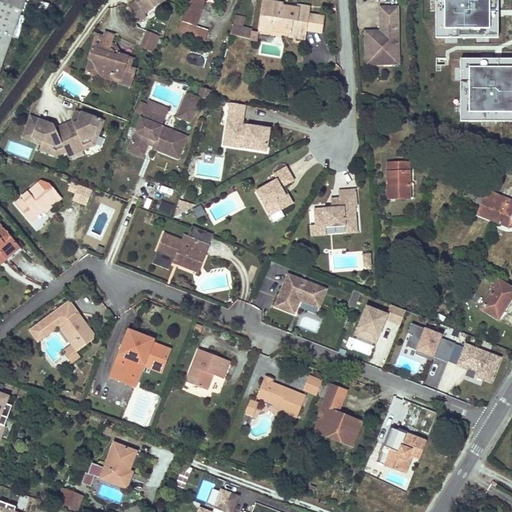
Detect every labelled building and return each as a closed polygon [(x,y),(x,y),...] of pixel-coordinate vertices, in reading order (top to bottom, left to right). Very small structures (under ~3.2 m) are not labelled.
[(0,0),(0,66),(23,0),(0,0)] [(132,0),(129,2),(138,18),(146,14),(143,10),(161,0),(132,0)] [(187,0),(181,19),(195,24),(203,1),(203,0),(187,0)] [(304,30),(306,14),(308,7),(296,5),(296,7),(288,6),(287,10),(281,9),(281,5),(282,2),(265,0),(263,0),(259,30),(270,31),(270,29),(290,32),(290,28),(304,30)] [(497,0),(435,0),(435,42),(498,42),(497,0)] [(395,8),(377,10),(379,32),(363,34),(366,68),(401,64),(395,8)] [(321,16),(306,14),(304,30),(319,32),(321,16)] [(244,28),(245,17),(235,15),(232,36),(249,39),(251,29),(244,28)] [(195,24),(181,19),(177,31),(204,40),(207,29),(195,24)] [(290,28),(290,32),(289,36),(303,38),(304,30),(290,28)] [(117,56),(119,53),(119,50),(116,45),(109,43),(112,35),(105,32),(104,37),(101,45),(111,48),(113,52),(112,55),(117,56)] [(130,81),(132,75),(135,68),(131,66),(133,57),(119,53),(117,56),(112,55),(113,52),(111,48),(101,45),(104,37),(95,34),(87,58),(89,59),(91,59),(99,75),(99,77),(98,77),(110,81),(111,79),(118,81),(120,78),(130,81)] [(155,54),(161,39),(150,35),(144,49),(155,54)] [(89,59),(85,72),(99,77),(99,75),(91,59),(89,59)] [(511,60),(461,61),(461,124),(511,124),(511,60)] [(178,113),(191,117),(198,97),(185,92),(178,113)] [(147,99),(142,112),(162,121),(168,107),(147,99)] [(244,126),(246,107),(232,105),(226,147),(268,153),(271,130),(244,126)] [(103,120),(74,109),(71,119),(55,126),(54,123),(30,114),(22,135),(41,142),(39,147),(57,154),(64,150),(67,156),(95,143),(103,120)] [(162,121),(142,112),(138,120),(159,128),(162,121)] [(159,128),(138,120),(128,146),(142,152),(144,147),(147,141),(153,144),(150,149),(176,159),(184,138),(159,128)] [(125,151),(140,157),(142,152),(128,146),(125,151)] [(388,199),(398,198),(409,198),(408,162),(387,163),(388,199)] [(293,181),(286,167),(273,174),(276,180),(262,187),(266,195),(264,196),(269,205),(264,207),(269,216),(292,203),(287,194),(285,196),(281,188),(293,181)] [(46,192),(37,182),(18,198),(26,207),(21,211),(29,221),(41,211),(52,202),(55,204),(61,199),(51,187),(46,192)] [(90,191),(70,183),(68,190),(75,193),(72,199),(85,204),(90,191)] [(266,195),(262,187),(255,191),(260,199),(264,196),(266,195)] [(355,206),(354,188),(337,190),(338,197),(338,200),(330,200),(330,207),(312,208),(314,225),(323,224),(323,227),(344,225),(344,228),(355,227),(354,206),(355,206)] [(476,196),(474,199),(473,202),(479,205),(475,214),(507,227),(509,223),(511,218),(511,200),(497,195),(493,203),(482,199),(484,194),(473,189),(471,195),(476,196)] [(493,203),(497,195),(486,190),(484,194),(482,199),(493,203)] [(26,207),(18,198),(14,202),(21,211),(26,207)] [(52,202),(41,211),(43,214),(55,204),(52,202)] [(197,218),(205,215),(201,205),(193,209),(197,218)] [(323,227),(323,224),(314,225),(314,235),(324,234),(323,227)] [(162,234),(151,264),(166,269),(169,261),(170,258),(177,260),(176,264),(189,269),(193,261),(200,264),(211,235),(190,227),(187,235),(190,237),(187,244),(162,234)] [(0,256),(4,263),(20,250),(5,232),(0,235),(0,256)] [(370,268),(369,255),(362,256),(363,268),(370,268)] [(193,261),(189,269),(196,272),(200,264),(193,261)] [(317,308),(324,289),(287,275),(275,306),(293,313),(298,300),(317,308)] [(481,308),(489,313),(497,318),(511,294),(511,287),(498,279),(481,308)] [(78,314),(67,299),(53,309),(61,320),(71,313),(78,314)] [(386,313),(366,305),(357,327),(358,327),(377,335),(378,335),(385,318),(399,324),(405,309),(390,304),(386,313)] [(71,313),(61,320),(53,309),(27,328),(35,339),(55,325),(69,344),(74,351),(90,340),(91,333),(78,314),(71,313)] [(413,324),(405,345),(415,349),(414,353),(425,358),(427,353),(432,356),(446,361),(454,342),(439,337),(440,334),(413,324)] [(377,335),(358,327),(355,334),(375,342),(377,335)] [(134,360),(141,363),(142,359),(160,366),(167,348),(149,341),(150,338),(126,329),(108,376),(133,386),(135,379),(128,376),(134,360)] [(490,380),(499,356),(464,343),(456,364),(464,367),(465,366),(476,370),(474,374),(490,380)] [(62,349),(66,356),(74,351),(69,344),(62,349)] [(204,390),(207,382),(209,375),(219,378),(226,360),(196,349),(183,382),(204,390)] [(74,351),(66,356),(70,362),(78,356),(74,351)] [(141,363),(159,370),(160,366),(142,359),(141,363)] [(128,376),(135,379),(141,363),(134,360),(128,376)] [(314,393),(319,379),(306,374),(301,388),(314,393)] [(270,403),(271,402),(278,404),(276,411),(294,418),(302,395),(269,382),(270,380),(261,377),(254,395),(263,398),(263,400),(270,403)] [(334,412),(342,391),(327,385),(318,406),(325,409),(323,417),(317,421),(313,433),(324,437),(328,435),(335,437),(337,442),(349,446),(358,422),(346,417),(342,420),(335,417),(334,412)] [(12,405),(6,403),(8,395),(0,392),(0,414),(8,417),(12,405)] [(252,414),(257,401),(247,397),(242,410),(252,414)] [(271,402),(270,403),(263,400),(261,405),(276,411),(278,404),(271,402)] [(406,401),(400,407),(411,412),(414,410),(420,412),(422,407),(406,401)] [(325,409),(318,406),(313,420),(317,421),(323,417),(325,409)] [(383,462),(382,465),(384,465),(395,470),(398,471),(405,453),(409,455),(415,458),(422,441),(388,427),(376,460),(383,462)] [(10,458),(13,459),(15,460),(22,443),(17,441),(10,458)] [(101,478),(126,487),(130,476),(126,474),(128,469),(135,450),(114,442),(101,478)] [(405,453),(398,471),(402,473),(409,455),(405,453)] [(176,487),(182,489),(186,480),(179,477),(176,487)] [(377,481),(371,496),(398,507),(405,493),(377,481)] [(60,503),(66,488),(62,487),(56,501),(60,503)] [(60,503),(65,505),(70,507),(76,492),(66,488),(60,503)] [(205,511),(201,510),(200,511),(229,511),(230,511),(229,511),(231,511),(238,495),(221,488),(214,506),(224,510),(223,511),(205,511)] [(326,499),(334,502),(337,492),(330,490),(326,499)] [(77,510),(83,495),(76,492),(70,507),(77,510)] [(17,511),(14,511),(16,506),(7,503),(3,511),(17,511)]
